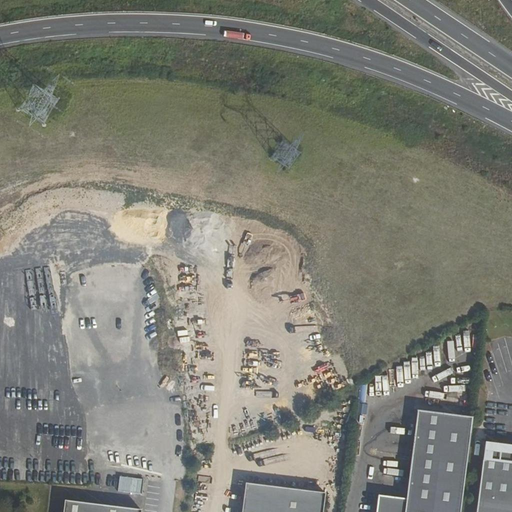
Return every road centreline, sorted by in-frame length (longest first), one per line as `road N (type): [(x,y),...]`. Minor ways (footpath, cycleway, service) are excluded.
road 1 (motorway): [(0,36),(135,21),(280,34),(440,83),(511,119)]
road 2 (unknown): [(217,474),(215,347),(309,316)]
road 3 (unknown): [(99,407),(151,394),(169,398),(165,511)]
road 4 (motorway): [(364,0),(511,94)]
